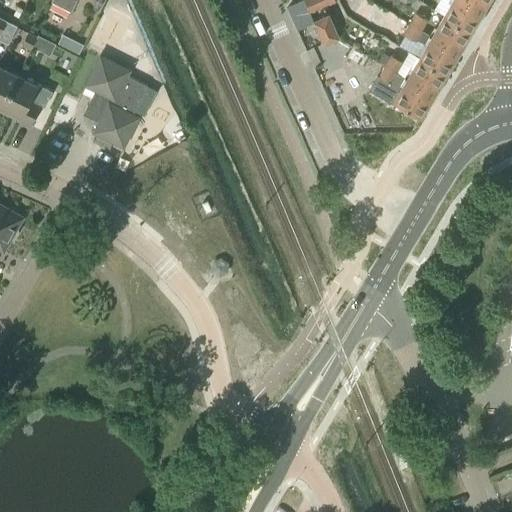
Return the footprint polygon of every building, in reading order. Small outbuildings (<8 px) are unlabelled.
[(51,0),(51,2),(71,12),(76,0),(51,0)] [(303,0),(309,12),(322,6),(319,0),(303,0)] [(470,31),(482,10),(466,0),(452,0),(444,15),(470,31)] [(466,0),(482,10),(487,0),(466,0)] [(19,18),(22,10),(17,7),(13,15),(19,18)] [(415,12),(409,23),(422,31),(428,20),(415,12)] [(338,38),(328,14),(313,21),(324,44),(338,38)] [(444,15),(432,36),(458,52),(470,31),(444,15)] [(415,41),(416,40),(422,31),(409,23),(403,34),(415,41)] [(458,52),(432,36),(422,31),(416,40),(426,46),(419,57),(445,73),(458,52)] [(36,36),(27,32),(20,45),(30,50),(36,36)] [(60,42),(82,50),(85,41),(63,33),(60,42)] [(397,73),(403,62),(390,55),(384,65),(397,73)] [(83,114),(100,123),(96,131),(123,145),(137,118),(132,116),(147,85),(126,75),(128,70),(100,57),(87,84),(96,88),(83,114)] [(407,79),(433,94),(445,73),(419,57),(412,70),(402,64),(397,73),(407,79)] [(0,108),(17,75),(0,65),(0,108)] [(397,73),(384,65),(378,76),(391,83),(397,73)] [(420,115),(433,94),(407,79),(397,73),(391,83),(381,99),(391,105),(394,100),(420,115)] [(38,85),(17,75),(0,108),(0,110),(31,126),(41,105),(31,99),(38,85)] [(18,231),(17,227),(23,217),(0,203),(0,249),(4,251),(10,241),(13,240),(18,231)] [(211,268),(220,273),(227,269),(228,262),(220,255),(212,259),(211,268)]
